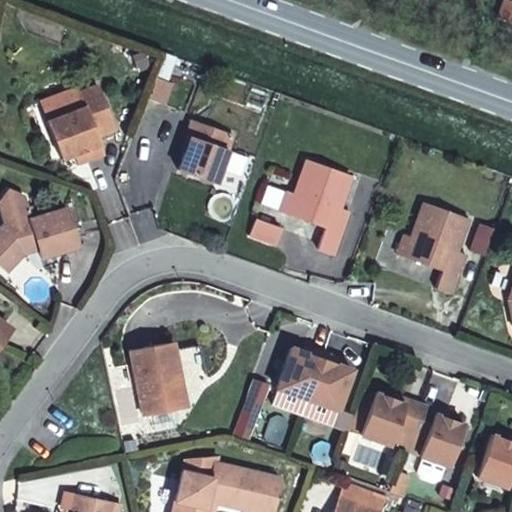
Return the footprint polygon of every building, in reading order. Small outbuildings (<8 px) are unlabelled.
[(153,74),(167,79),(175,56),(161,50),(153,74)] [(153,74),(146,94),(164,100),(171,81),(167,79),(153,74)] [(84,107),(95,135),(113,128),(97,86),(79,93),(84,107)] [(61,161),(75,155),(85,151),(88,158),(102,153),(95,135),(84,107),(46,122),(61,161)] [(193,138),(181,168),(215,181),(234,133),(194,118),(188,136),(193,138)] [(85,151),(75,155),(78,162),(88,158),(85,151)] [(293,197),(286,214),(325,229),(318,248),(335,254),(351,213),(341,210),(354,178),(307,160),(293,197)] [(0,191),(0,219),(0,221),(25,212),(24,210),(29,209),(26,202),(22,204),(18,192),(2,188),(0,191)] [(278,211),(286,214),(293,197),(285,193),(278,211)] [(33,242),(34,246),(37,254),(72,242),(59,204),(26,216),(25,212),(0,221),(0,265),(2,267),(22,249),(21,246),(22,246),(33,242)] [(410,237),(403,254),(444,270),(437,287),(452,293),(466,256),(456,252),(468,221),(422,204),(410,237)] [(255,219),(249,235),(274,245),(281,228),(255,219)] [(395,251),(403,254),(410,237),(401,233),(395,251)] [(0,342),(10,328),(5,324),(0,331),(0,342)] [(176,383),(182,382),(175,347),(134,356),(146,416),(182,409),(176,383)] [(306,399),(323,352),(309,347),(307,353),(291,347),(276,388),(306,399)] [(337,357),(323,352),(306,399),(336,410),(351,369),(335,363),(337,357)] [(233,433),(247,438),(259,407),(268,385),(254,380),(233,433)] [(188,407),(182,382),(176,383),(182,409),(188,407)] [(374,393),(359,388),(345,427),(360,433),(374,393)] [(360,433),(359,434),(389,445),(390,444),(396,446),(403,429),(410,431),(420,404),(405,398),(404,402),(374,392),(374,393),(360,433)] [(435,409),(420,404),(410,431),(424,437),(417,455),(422,457),(443,464),(447,466),(463,424),(434,413),(435,409)] [(403,429),(396,446),(404,449),(410,431),(403,429)] [(511,441),(491,434),(476,476),(506,487),(511,469),(511,441)] [(196,511),(201,496),(209,498),(264,511),(270,511),(279,478),(218,462),(219,456),(193,455),(190,468),(178,465),(166,511),(196,511)] [(180,455),(178,465),(190,468),(193,455),(180,455)] [(443,464),(422,457),(417,471),(420,477),(431,481),(438,478),(443,464)] [(406,474),(396,470),(389,491),(402,496),(408,478),(406,474)] [(108,511),(110,501),(74,493),(70,510),(77,511),(108,511)] [(205,511),(209,498),(201,496),(196,511),(205,511)] [(381,511),(382,510),(343,496),(337,511),(381,511)]
